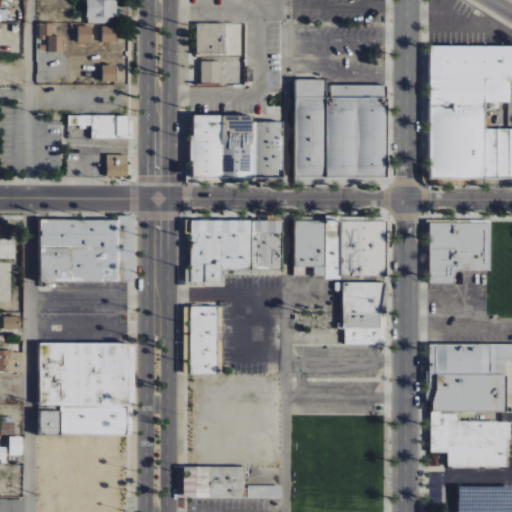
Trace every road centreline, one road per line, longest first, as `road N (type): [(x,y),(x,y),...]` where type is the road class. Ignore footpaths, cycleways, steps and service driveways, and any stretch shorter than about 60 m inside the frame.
road 1 (residential): [(407,0),(406,511)]
road 2 (residential): [(157,198),(511,200)]
road 3 (tertiary): [(157,198),(156,511)]
road 4 (tertiary): [(148,0),(145,173),(157,198)]
road 5 (tertiary): [(157,198),(166,175),(168,0)]
road 6 (tertiary): [(0,197),(157,198)]
